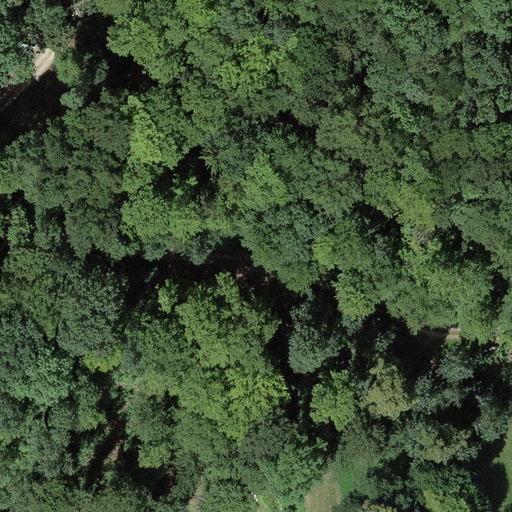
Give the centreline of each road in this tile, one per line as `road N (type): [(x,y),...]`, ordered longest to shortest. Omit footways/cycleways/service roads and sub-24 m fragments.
road 1 (track): [(511,337),(442,335),(248,263),(0,231)]
road 2 (track): [(0,125),(51,71),(74,0)]
